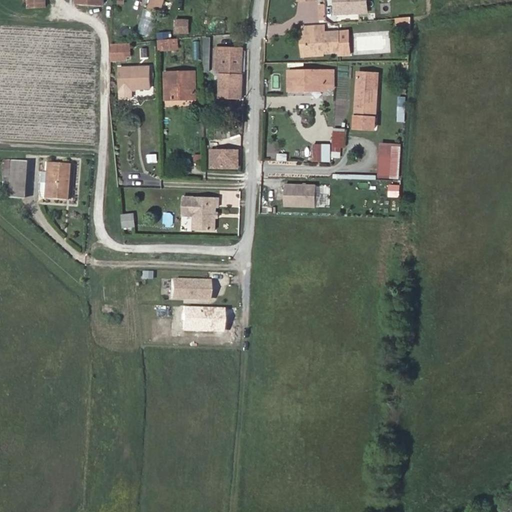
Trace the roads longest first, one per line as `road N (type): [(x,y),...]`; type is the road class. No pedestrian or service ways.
road 1 (unknown): [(252,241),(141,244),(111,237),(101,201),(106,21),(100,11),(64,0)]
road 2 (track): [(232,511),(246,338),(242,251)]
road 3 (residential): [(242,251),(252,241),(266,0)]
